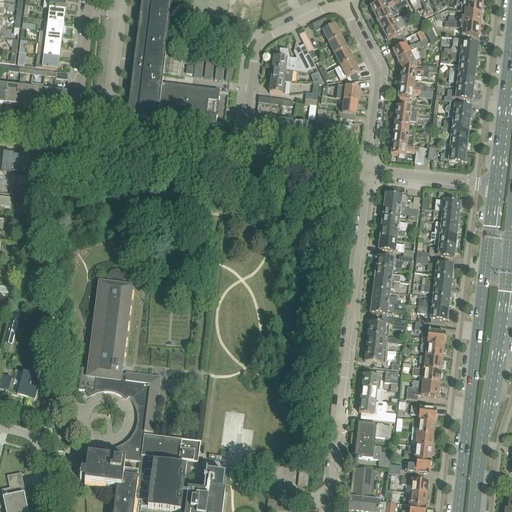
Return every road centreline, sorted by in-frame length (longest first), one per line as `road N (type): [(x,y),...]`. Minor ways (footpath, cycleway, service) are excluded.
road 1 (unclassified): [(326,511),(367,173)]
road 2 (secondary): [(484,270),(455,511)]
road 3 (secondary): [(477,511),(506,272)]
road 4 (unclassified): [(342,4),(260,44),(243,159)]
road 5 (unclassified): [(367,173),(378,73),(342,4)]
road 6 (residential): [(243,159),(72,137)]
road 7 (secondary): [(511,21),(494,187)]
road 8 (unclassified): [(72,137),(90,0)]
road 9 (residential): [(494,187),(367,173)]
road 10 (residential): [(367,173),(243,159)]
